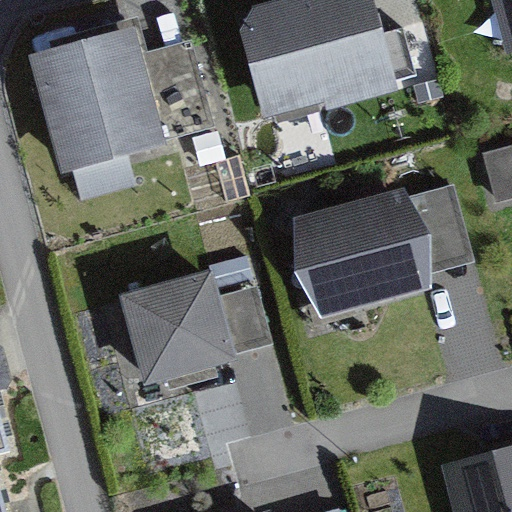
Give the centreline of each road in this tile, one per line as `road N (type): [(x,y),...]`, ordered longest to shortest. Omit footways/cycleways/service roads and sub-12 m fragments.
road 1 (residential): [(0,102),(102,511)]
road 2 (residential): [(511,372),(236,457)]
